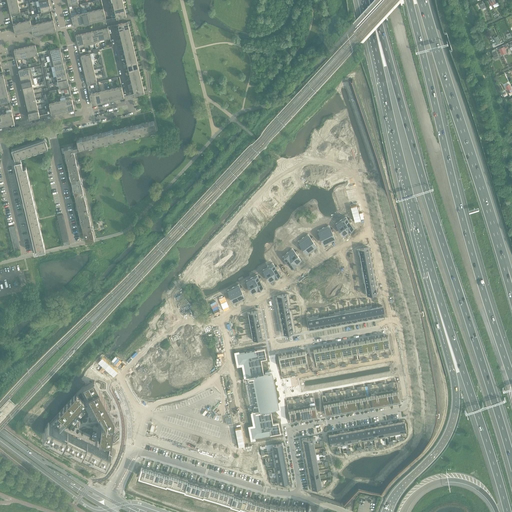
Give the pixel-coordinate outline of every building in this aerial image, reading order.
[(54,20),(48,22),(50,31),(56,30),(54,20)] [(21,33),(19,23),(13,24),(15,34),(21,33)] [(100,42),(97,30),(92,31),(95,44),(100,42)] [(95,44),(92,31),(87,33),(89,45),(95,44)] [(89,45),(87,33),(81,34),(84,46),(89,45)] [(81,34),(76,35),(79,47),(84,46),(81,34)] [(499,48),(502,55),(507,52),(505,46),(499,48)] [(60,48),(48,50),(49,56),(61,53),(60,48)] [(61,53),(49,56),(50,61),(63,58),(61,53)] [(63,58),(50,61),(52,66),(64,64),(63,58)] [(31,68),(19,70),(20,76),(32,73),(31,68)] [(32,73),(20,76),(21,81),(33,78),(32,73)] [(33,78),(21,81),(22,87),(35,84),(33,78)] [(35,84),(22,87),(24,92),(33,89),(32,84),(35,84)] [(72,98),(66,100),(68,110),(74,108),(72,98)] [(55,102),(49,104),(51,114),(57,112),(55,102)] [(14,122),(12,112),(6,114),(9,124),(14,122)] [(154,121),(145,123),(139,125),(141,134),(157,130),(154,121)] [(341,123),(335,125),(338,135),(344,133),(342,128),(344,127),(343,124),(342,125),(341,123)] [(123,129),(125,138),(141,134),(139,125),(123,129)] [(330,129),(328,129),(329,132),(331,132),(332,137),(338,135),(335,125),(329,127),(330,129)] [(108,132),(110,141),(125,138),(123,129),(108,132)] [(92,136),(94,145),(110,141),(108,132),(92,136)] [(73,145),(64,147),(67,163),(76,161),(74,149),(76,148),(79,148),(94,145),(92,136),(77,140),(78,145),(73,146),(73,145)] [(318,139),(316,144),(326,148),(328,143),(323,141),(324,139),(321,138),(320,139),(318,139)] [(45,139),(37,142),(40,151),(48,148),(45,139)] [(34,153),(40,151),(37,142),(31,144),(34,153)] [(31,144),(25,146),(28,155),(34,153),(31,144)] [(316,144),(313,150),(316,151),(315,153),(318,154),(318,152),(323,154),(326,148),(316,144)] [(344,145),(340,150),(348,156),(352,151),(350,150),(352,148),(349,146),(348,148),(344,145)] [(22,157),(28,155),(25,146),(19,148),(22,157)] [(17,161),(17,163),(21,162),(21,160),(20,160),(20,158),(22,157),(19,148),(13,150),(17,161)] [(340,150),(336,155),(340,158),(339,160),(341,161),(343,160),(345,161),(348,156),(340,150)] [(67,163),(71,179),(80,177),(76,161),(67,163)] [(16,164),(19,175),(27,172),(26,166),(23,167),(21,162),(17,163),(17,164),(16,164)] [(315,174),(314,177),(316,178),(315,180),(321,182),(325,172),(319,170),(317,175),(315,174)] [(19,175),(20,181),(29,179),(27,172),(19,175)] [(325,172),(321,182),(326,184),(327,182),(329,183),(330,180),(328,179),(331,174),(325,172)] [(290,176),(285,181),(294,188),(298,183),(296,182),(297,180),(295,178),(294,180),(290,176)] [(71,179),(75,194),(84,192),(80,177),(71,179)] [(29,179),(20,181),(22,189),(26,188),(25,186),(30,185),(29,179)] [(285,181),(281,185),(285,189),(284,191),(286,193),(287,191),(289,193),(294,188),(285,181)] [(344,185),(343,185),(345,191),(357,188),(355,182),(347,184),(347,182),(344,183),(344,185)] [(22,189),(23,195),(32,193),(30,185),(25,186),(26,188),(22,189)] [(357,188),(345,191),(347,198),(348,197),(348,199),(352,199),(351,196),(359,194),(357,188)] [(275,190),(271,195),(280,203),(284,198),(281,196),(283,194),(280,192),(279,194),(275,190)] [(75,194),(78,209),(87,207),(84,192),(75,194)] [(23,195),(25,202),(34,199),(32,193),(23,195)] [(271,195),(266,199),(270,203),(269,205),(271,207),(273,205),(274,207),(278,202),(279,203),(280,203),(271,195)] [(35,205),(34,199),(25,202),(27,210),(31,209),(30,207),(35,205)] [(27,210),(28,216),(37,214),(35,205),(30,207),(31,209),(27,210)] [(262,206),(258,211),(266,218),(270,213),(269,212),(270,210),(268,208),(266,210),(262,206)] [(78,209),(82,225),(91,223),(87,207),(78,209)] [(258,211),(254,215),(258,219),(257,220),(259,222),(260,221),(261,222),(265,217),(266,218),(258,211)] [(38,220),(37,214),(28,216),(30,222),(38,220)] [(346,218),(341,221),(348,232),(353,228),(350,223),(352,222),(350,219),(348,221),(346,218)] [(40,226),(38,220),(30,222),(32,231),(36,230),(35,227),(40,226)] [(248,220),(243,224),(251,232),(256,227),(254,226),(255,224),(253,222),(252,224),(248,220)] [(341,221),(336,225),(338,228),(336,229),(338,232),(340,230),(343,235),(348,232),(341,221)] [(94,239),(91,223),(82,225),(86,241),(94,239)] [(243,224),(239,229),(243,233),(242,234),(244,236),(245,235),(246,236),(250,231),(251,232),(243,224)] [(32,231),(33,237),(42,235),(40,226),(35,227),(36,230),(32,231)] [(329,226),(323,229),(329,241),(335,239),(332,233),(334,232),(333,230),(331,230),(329,226)] [(323,229),(317,232),(320,236),(318,237),(319,240),(321,239),(324,244),(329,241),(323,229)] [(43,241),(42,235),(33,237),(35,243),(43,241)] [(234,235),(230,239),(238,247),(242,242),(240,240),(242,239),(239,237),(238,238),(234,235)] [(308,235),(303,239),(311,250),(316,247),(313,242),(314,241),(313,238),(311,239),(308,235)] [(230,239),(226,244),(230,248),(228,249),(230,251),(232,250),(233,251),(237,246),(238,247),(230,239)] [(303,239),(298,243),(301,247),(299,248),(301,250),(303,249),(306,254),(311,250),(303,239)] [(45,250),(43,241),(35,243),(36,248),(33,249),(34,253),(45,250)] [(292,250),(287,254),(296,264),(301,260),(297,256),(299,254),(297,252),(295,253),(292,250)] [(220,252),(216,257),(224,264),(229,260),(220,252)] [(287,254),(282,258),(285,261),(284,263),(286,265),(287,264),(291,268),(296,264),(287,254)] [(216,257),(212,261),(219,268),(223,264),(224,264),(216,257)] [(273,263),(268,266),(275,278),(280,275),(277,269),(279,268),(277,266),(275,267),(273,263)] [(206,266),(201,270),(210,278),(214,273),(206,266)] [(268,267),(263,271),(265,274),(263,275),(265,277),(266,276),(270,281),(275,278),(268,266),(267,266),(268,267)] [(201,270),(197,275),(204,282),(208,277),(209,278),(210,278),(201,270)] [(257,276),(252,278),(258,290),(263,287),(260,282),(262,281),(261,278),(259,279),(257,276)] [(248,285),(246,285),(247,288),(249,287),(252,293),(258,290),(252,278),(246,281),(248,285)] [(239,285),(233,288),(239,299),(244,297),(242,291),(243,290),(242,288),(240,288),(239,285)] [(376,287),(364,289),(365,295),(377,293),(376,287)] [(229,294),(227,295),(229,298),(231,297),(233,302),(239,299),(233,288),(228,291),(229,294)] [(219,291),(213,294),(218,305),(224,302),(221,295),(223,294),(222,291),(220,292),(219,291)] [(208,298),(206,299),(207,301),(209,300),(212,308),(218,305),(213,294),(207,296),(208,298)] [(165,307),(162,310),(168,318),(172,314),(171,314),(169,312),(165,307)] [(162,310),(158,313),(164,321),(168,318),(162,310)] [(158,313),(154,316),(161,324),(164,321),(158,313)] [(154,316),(151,320),(157,327),(161,324),(154,316)] [(151,320),(147,323),(149,325),(151,327),(153,330),(157,327),(151,320)] [(216,327),(209,334),(212,336),(219,329),(216,327)] [(219,329),(212,336),(215,339),(221,332),(219,329)] [(221,332),(215,339),(215,340),(217,342),(224,335),(221,332)] [(224,335),(217,342),(221,346),(228,339),(224,335)] [(181,337),(174,344),(177,348),(185,342),(181,337)] [(129,340),(125,344),(132,351),(136,347),(135,347),(133,345),(131,342),(129,340)] [(185,342),(177,348),(181,352),(188,346),(185,342)] [(125,344),(122,348),(129,354),(132,351),(125,344)] [(188,346),(181,352),(184,356),(192,350),(188,346)] [(120,350),(119,351),(126,358),(129,354),(122,348),(120,349),(120,350)] [(262,349),(237,354),(239,364),(244,363),(247,378),(245,378),(245,379),(249,378),(249,382),(252,382),(253,386),(252,386),(252,387),(253,387),(254,391),(253,391),(253,392),(254,392),(255,396),(254,396),(254,397),(255,396),(256,401),(255,401),(256,401),(257,406),(254,406),(255,411),(252,412),(252,413),(253,412),(256,427),(251,428),(253,438),(281,433),(280,433),(280,428),(279,428),(279,423),(273,424),(270,409),(272,409),(279,408),(279,407),(278,408),(277,403),(279,403),(280,402),(277,403),(276,398),(277,398),(276,398),(275,393),(276,393),(275,393),(275,388),(274,388),(274,383),(273,378),(275,378),(273,378),(272,373),(266,374),(264,375),(261,360),(267,359),(266,359),(266,354),(265,349),(262,349)] [(167,350),(159,355),(162,360),(170,355),(167,350)] [(192,350),(184,356),(187,360),(195,354),(194,354),(194,353),(192,350)] [(119,351),(115,355),(123,361),(126,358),(119,351)] [(195,354),(187,360),(191,365),(198,358),(195,354)] [(115,355),(112,358),(117,363),(119,365),(123,361),(115,355)] [(170,355),(162,360),(165,364),(173,359),(170,355)] [(198,358),(191,365),(194,369),(202,363),(198,358)] [(173,359),(165,364),(168,369),(176,364),(173,359)] [(202,363),(194,369),(198,373),(205,367),(202,363)] [(176,364),(168,369),(170,373),(179,368),(176,364)] [(205,367),(198,373),(201,377),(209,371),(205,367)] [(179,368),(170,373),(173,378),(181,373),(179,368)] [(181,373),(173,378),(176,383),(184,378),(181,373)] [(144,375),(136,379),(138,384),(147,380),(144,375)] [(184,378),(176,383),(179,387),(187,382),(184,378)] [(147,380),(138,384),(140,389),(149,385),(147,380)] [(91,383),(83,387),(99,416),(100,415),(105,424),(106,425),(105,426),(102,426),(99,443),(107,444),(107,448),(110,448),(111,444),(112,444),(115,420),(110,410),(94,381),(91,383)] [(187,382),(179,387),(182,392),(190,387),(187,382)] [(149,385),(140,389),(142,394),(151,390),(149,385)] [(151,390),(142,394),(145,399),(154,395),(151,390)] [(76,394),(58,415),(67,423),(85,403),(76,394)] [(48,423),(43,434),(106,466),(112,456),(48,423)] [(214,429),(212,435),(221,438),(223,432),(214,429)] [(212,435),(210,440),(219,443),(221,438),(212,435)] [(210,440),(208,445),(217,449),(219,443),(210,440)] [(208,445),(206,451),(215,454),(217,449),(208,445)] [(206,451),(204,456),(213,459),(215,454),(206,451)] [(242,452),(240,457),(248,462),(251,457),(242,452)] [(236,464),(234,468),(243,472),(245,469),(236,464)] [(265,504),(262,511),(267,511),(270,504),(271,503),(270,503),(270,504),(266,503),(265,504)] [(270,504),(267,511),(272,511),(275,506),(275,505),(271,503),(270,504)]
